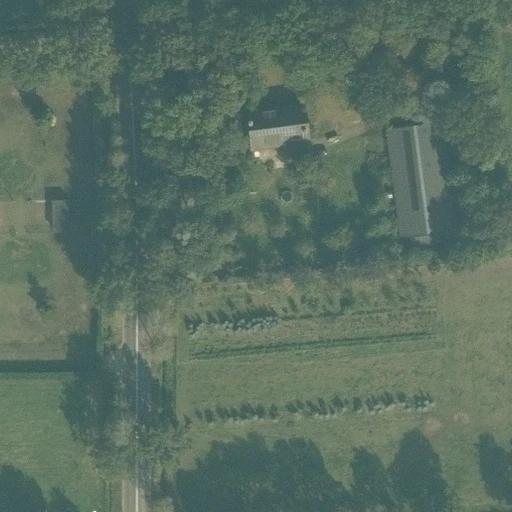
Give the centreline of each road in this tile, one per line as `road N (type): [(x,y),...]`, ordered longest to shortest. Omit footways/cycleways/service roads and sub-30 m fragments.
road 1 (tertiary): [(135,511),(124,45)]
road 2 (unclassified): [(124,45),(446,0)]
